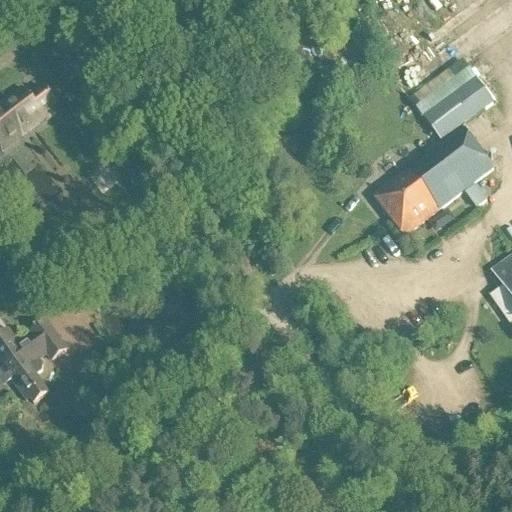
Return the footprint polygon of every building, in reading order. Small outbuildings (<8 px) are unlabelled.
[(435,0),(455,19),(472,2),(469,0),(435,0)] [(404,241),(491,176),(460,134),(496,107),(477,82),(424,122),(442,146),(372,199),(404,241)] [(51,110),(56,106),(44,91),(29,102),(22,91),(0,107),(0,112),(0,113),(0,149),(2,153),(54,115),(51,110)] [(476,190),(465,198),(477,213),(488,205),(476,190)] [(511,264),(496,277),(511,297),(511,264)] [(45,282),(57,299),(77,285),(65,268),(45,282)] [(41,374),(42,368),(38,363),(47,357),(52,364),(66,354),(45,324),(30,334),(34,339),(20,349),(7,332),(0,336),(0,368),(26,404),(29,401),(33,407),(48,396),(35,379),(41,374)]
